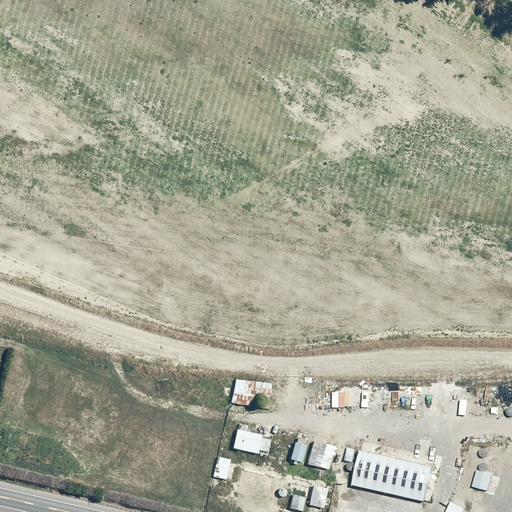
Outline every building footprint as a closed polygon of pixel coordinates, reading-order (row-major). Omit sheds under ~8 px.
[(274,385),(236,378),(232,404),(249,407),(248,410),(255,411),(256,408),(270,410),(274,385)] [(454,394),(443,392),(440,414),(451,416),(454,394)] [(238,423),(233,448),(269,455),(272,437),(247,432),(249,425),(238,423)] [(336,447),(313,442),(308,465),(329,470),(332,456),(334,456),(336,447)] [(300,463),(302,464),(307,446),(295,443),(290,460),(300,463)] [(353,484),(427,501),(435,466),(360,449),(353,484)] [(286,456),(279,455),(277,465),(284,466),(286,456)] [(481,459),(468,456),(465,467),(478,471),(481,459)] [(230,460),(217,457),(213,476),(226,479),(230,460)] [(280,476),(241,468),(237,488),(253,491),(251,500),(257,501),(256,504),(271,507),(275,489),(277,489),(280,476)] [(493,475),(479,470),(474,487),(488,491),(493,475)] [(323,509),(328,487),(314,484),(308,506),(323,509)] [(306,498),(292,495),(290,509),(303,511),(306,498)] [(464,511),(466,508),(452,501),(447,511),(464,511)]
